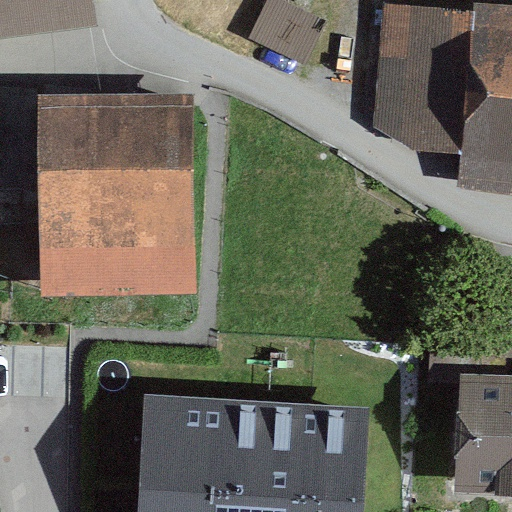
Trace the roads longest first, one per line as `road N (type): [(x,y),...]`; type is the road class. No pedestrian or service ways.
road 1 (residential): [(511,222),(272,89),(143,29),(130,0)]
road 2 (track): [(0,51),(143,29)]
